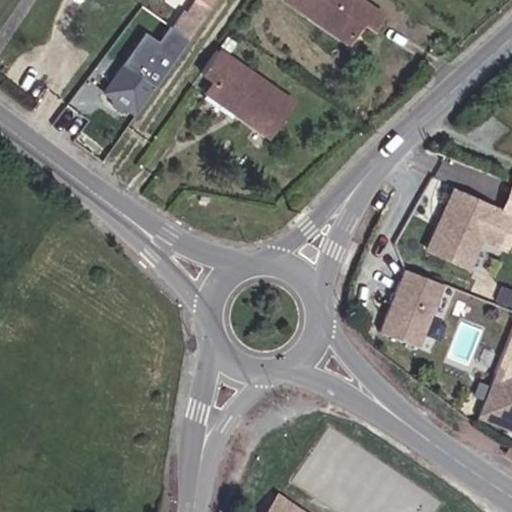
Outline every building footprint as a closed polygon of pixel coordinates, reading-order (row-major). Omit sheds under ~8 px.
[(197,24),(209,7),(199,0),(190,0),(181,13),(197,24)] [(379,15),(356,0),(284,0),(346,43),(360,22),(369,29),(379,15)] [(185,40),(197,24),(181,13),(170,30),(185,40)] [(227,51),(233,43),(225,38),(220,46),(227,51)] [(162,64),(169,54),(158,46),(151,57),(162,64)] [(289,102),(215,50),(200,72),(213,81),(204,93),(231,111),(234,106),(241,111),(237,115),(266,136),(289,102)] [(158,74),(131,55),(118,73),(120,74),(107,92),(112,96),(128,107),(132,110),(158,74)] [(128,107),(112,96),(113,104),(119,109),(128,107)] [(237,115),(241,111),(234,106),(231,111),(237,115)] [(425,249),(465,267),(491,209),(451,191),(440,214),(445,217),(442,224),(437,221),(425,249)] [(415,347),(439,284),(402,269),(377,332),(415,347)] [(511,330),(493,374),(511,381),(511,330)] [(511,381),(493,374),(476,417),(505,428),(506,424),(511,426),(511,381)] [(511,450),(508,447),(503,455),(511,460),(511,450)] [(312,511),(278,488),(260,511),(312,511)]
